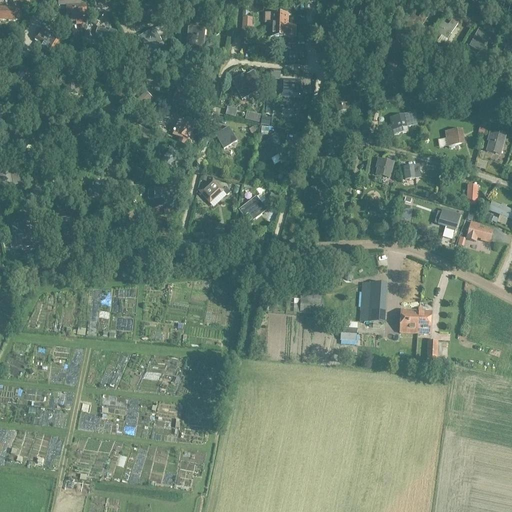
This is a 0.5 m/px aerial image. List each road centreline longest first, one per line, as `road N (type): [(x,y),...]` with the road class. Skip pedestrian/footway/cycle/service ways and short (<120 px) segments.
road 1 (track): [(511,298),(389,243),(0,272)]
road 2 (track): [(88,348),(54,511)]
